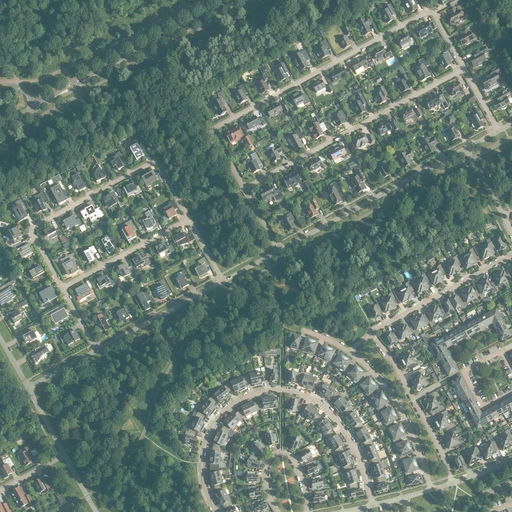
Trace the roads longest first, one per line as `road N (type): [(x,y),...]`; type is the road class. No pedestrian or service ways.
road 1 (residential): [(463,69),(434,13),(425,13),(214,129),(244,189)]
road 2 (residential): [(372,506),(339,424),(316,402),(281,391),(237,401),(214,424),(200,465),(215,511)]
road 3 (residential): [(63,288),(30,228),(154,161),(188,219)]
road 4 (residential): [(244,189),(463,69)]
road 5 (tertiary): [(38,106),(235,0)]
road 6 (tertiary): [(279,251),(467,149)]
road 7 (residential): [(369,334),(414,401),(452,485)]
road 8 (residential): [(369,334),(511,255)]
road 9 (residential): [(431,490),(398,408),(352,353)]
road 10 (tertiary): [(97,352),(223,282)]
road 11 (residential): [(63,288),(188,219)]
road 12 (residential): [(278,511),(266,471),(281,454),(300,473),(307,511)]
